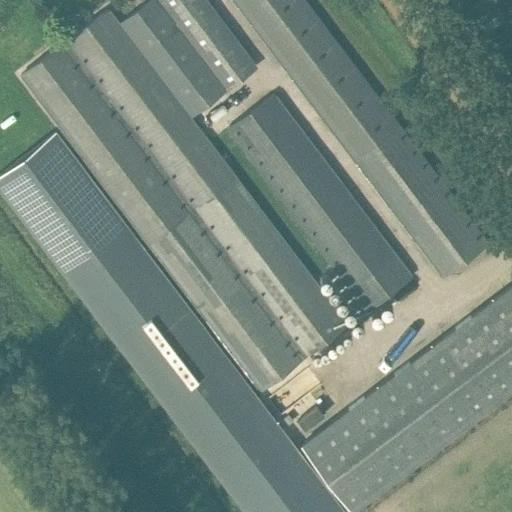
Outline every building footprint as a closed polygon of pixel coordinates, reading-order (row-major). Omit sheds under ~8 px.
[(105,11),(19,76),(257,391),(300,359),(347,323),(190,117),(179,103),(132,40),(150,26),(167,13),(215,76),(226,90),(258,66),(207,0),(151,0),(117,26),(105,11)] [(234,0),(355,159),(443,276),(487,240),(399,123),(304,0),(234,0)] [(366,308),(410,274),(411,274),(273,92),(228,127),(366,308)] [(345,511),(55,132),(0,173),(0,187),(247,511),(345,511)] [(511,283),(302,443),(352,510),(511,388),(511,283)]
